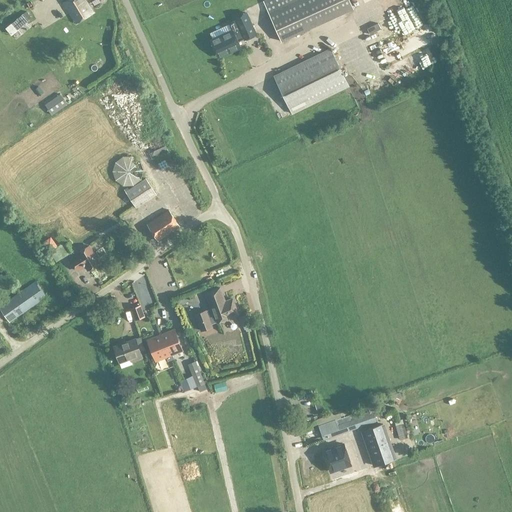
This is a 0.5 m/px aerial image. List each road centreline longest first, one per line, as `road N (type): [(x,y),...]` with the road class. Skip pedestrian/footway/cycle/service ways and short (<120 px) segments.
road 1 (unclassified): [(0,363),(221,207),(257,293),(301,511)]
road 2 (track): [(221,207),(123,0)]
road 3 (unknown): [(177,114),(315,40)]
